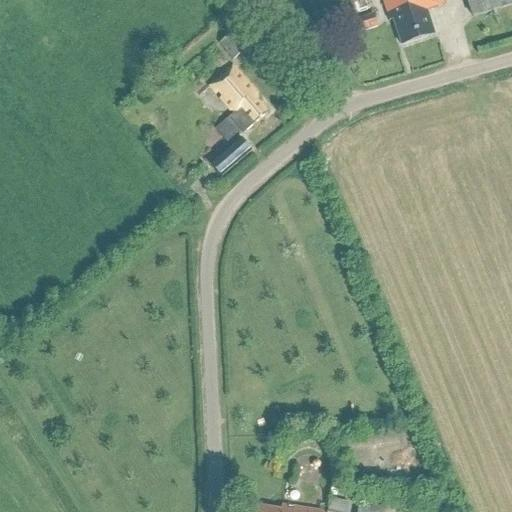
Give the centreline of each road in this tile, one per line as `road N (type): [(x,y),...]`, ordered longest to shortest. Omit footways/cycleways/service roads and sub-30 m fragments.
road 1 (unclassified): [(212,511),(204,291),(211,232),(246,183),(338,111)]
road 2 (unclassified): [(338,111),(511,58)]
road 3 (track): [(0,382),(83,511)]
road 4 (unclassified): [(257,0),(338,111)]
